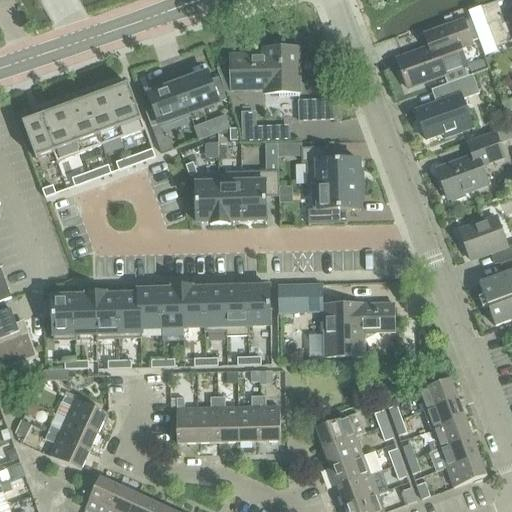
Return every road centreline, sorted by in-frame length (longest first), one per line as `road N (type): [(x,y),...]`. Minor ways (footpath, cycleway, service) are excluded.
road 1 (residential): [(157,245),(424,245)]
road 2 (tertiary): [(424,245),(332,0)]
road 3 (residential): [(295,511),(227,481),(139,465),(128,456),(138,436),(140,375)]
road 4 (tertiary): [(511,477),(424,245)]
road 5 (tertiary): [(202,0),(0,70)]
road 6 (residential): [(157,245),(134,192),(95,204),(109,245)]
